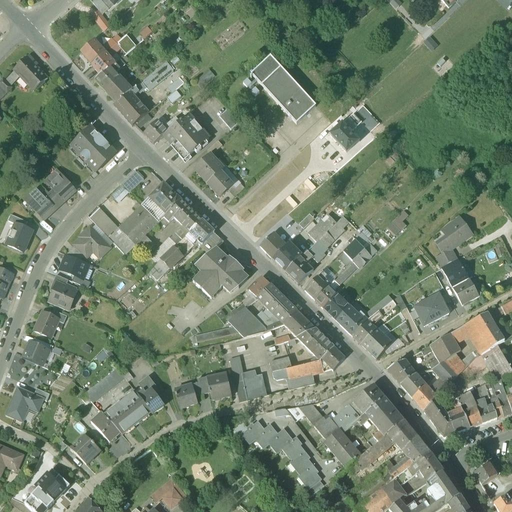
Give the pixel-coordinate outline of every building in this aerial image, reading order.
[(109,11),(99,0),(97,0),(92,5),(99,13),(102,11),(105,14),(109,11)] [(114,6),(108,0),(99,0),(109,11),(114,6)] [(440,0),(448,9),(457,0),(440,0)] [(111,28),(100,14),(93,19),(104,33),(111,28)] [(116,45),(92,67),(101,78),(115,65),(110,60),(120,50),(124,55),(134,46),(126,37),(121,41),(116,45)] [(436,45),(429,37),(424,42),(431,50),(436,45)] [(102,50),(95,42),(81,54),(92,67),(116,45),(113,41),(102,50)] [(35,63),(29,57),(14,71),(34,93),(47,80),(33,65),(35,63)] [(316,108),(271,59),(252,77),(296,126),(316,108)] [(101,78),(95,83),(116,105),(132,92),(129,89),(131,88),(129,85),(127,87),(115,75),(120,70),(120,71),(125,66),(121,61),(115,65),(101,78)] [(167,64),(142,84),(147,89),(150,93),(174,73),(167,64)] [(195,83),(201,89),(215,78),(209,71),(195,83)] [(165,92),(169,97),(176,92),(185,85),(180,79),(165,92)] [(12,89),(3,80),(0,83),(0,87),(7,94),(12,89)] [(247,81),(243,85),(247,90),(251,86),(247,81)] [(116,105),(114,107),(132,128),(135,126),(146,117),(149,114),(134,97),(139,93),(140,95),(147,89),(142,84),(132,92),(116,105)] [(255,90),(251,94),(255,98),(259,94),(255,90)] [(176,92),(169,97),(174,102),(180,97),(176,92)] [(240,123),(228,111),(219,118),(231,131),(240,123)] [(353,114),(343,124),(352,133),(361,123),(353,114)] [(146,117),(135,126),(139,130),(150,121),(146,117)] [(168,134),(164,137),(184,161),(209,140),(189,117),(183,122),(180,124),(175,129),(168,134)] [(163,129),(169,125),(162,118),(157,123),(163,129)] [(177,120),(176,119),(171,124),(175,129),(180,124),(177,120)] [(157,123),(143,136),(153,146),(164,137),(168,134),(163,129),(157,123)] [(163,129),(168,134),(175,129),(171,124),(171,123),(169,125),(163,129)] [(334,123),(326,130),(330,134),(338,127),(334,123)] [(343,124),(342,123),(338,127),(330,134),(329,136),(346,154),(359,142),(352,133),(343,124)] [(86,125),(77,133),(82,138),(91,129),(86,125)] [(82,138),(71,148),(96,173),(116,155),(91,129),(82,138)] [(222,147),(218,142),(207,152),(211,157),(222,147)] [(211,157),(194,172),(207,186),(221,174),(221,173),(215,166),(217,164),(211,157)] [(76,193),(57,173),(50,179),(54,183),(49,187),(54,192),(62,201),(69,194),(71,196),(76,193)] [(144,181),(135,173),(121,186),(129,195),(144,181)] [(221,174),(207,186),(219,199),(233,187),(221,174)] [(181,202),(164,185),(149,200),(166,217),(181,202)] [(235,190),(234,188),(229,193),(234,199),(244,190),(240,185),(235,190)] [(42,197),(36,192),(30,198),(35,203),(30,208),(44,222),(50,216),(48,214),(53,209),(42,197)] [(62,201),(54,192),(50,197),(58,205),(62,201)] [(50,197),(47,193),(42,197),(53,209),(58,205),(50,197)] [(166,217),(149,200),(141,207),(159,224),(164,219),(166,217)] [(196,217),(181,202),(166,217),(164,219),(169,224),(174,220),(182,228),(196,217)] [(159,224),(141,207),(118,230),(135,247),(159,224)] [(109,239),(118,230),(98,210),(89,219),(105,235),(109,239)] [(309,216),(298,226),(303,231),(314,220),(309,216)] [(328,216),(308,236),(317,245),(327,234),(332,229),(336,225),(328,216)] [(15,226),(25,230),(27,223),(11,217),(8,223),(15,226)] [(202,223),(196,217),(182,228),(175,235),(180,239),(187,232),(190,235),(202,223)] [(354,229),(343,218),(338,223),(345,229),(350,233),(354,229)] [(459,220),(443,232),(448,238),(437,246),(444,255),(451,251),(471,237),(459,220)] [(202,223),(190,235),(196,241),(199,244),(202,247),(214,234),(202,223)] [(338,223),(336,225),(332,229),(339,237),(345,232),(343,230),(345,229),(338,223)] [(400,232),(392,224),(388,228),(396,237),(400,232)] [(7,238),(9,240),(7,247),(23,254),(32,233),(25,230),(15,226),(12,233),(9,231),(7,238)] [(369,246),(373,242),(368,237),(370,235),(362,228),(354,236),(356,238),(360,234),(365,240),(359,246),(364,251),(369,246)] [(100,239),(90,229),(80,239),(80,240),(74,246),(75,248),(84,257),(86,259),(94,251),(101,258),(110,249),(100,239)] [(339,237),(332,229),(327,234),(334,242),(339,237)] [(135,247),(118,230),(109,239),(113,244),(125,257),(135,247)] [(175,235),(170,240),(176,247),(190,235),(187,232),(180,239),(175,235)] [(214,234),(202,247),(209,253),(222,242),(214,234)] [(334,242),(327,234),(317,245),(314,247),(320,252),(325,257),(329,253),(327,250),(334,242)] [(356,238),(354,240),(359,246),(365,240),(360,234),(356,238)] [(109,239),(105,235),(100,239),(109,248),(112,245),(113,244),(109,239)] [(176,247),(174,249),(183,258),(185,257),(183,255),(190,248),(189,247),(196,241),(190,235),(176,247)] [(272,261),(285,249),(272,237),(267,241),(266,243),(260,249),(272,261)] [(154,246),(145,238),(135,248),(143,257),(154,246)] [(169,239),(155,254),(161,261),(174,249),(176,247),(170,240),(169,239)] [(359,246),(354,240),(350,244),(352,246),(344,254),(352,263),(364,251),(359,246)] [(302,257),(290,245),(285,249),(272,261),(285,274),(302,257)] [(352,263),(358,269),(359,270),(376,254),(369,246),(364,251),(352,263)] [(314,247),(307,254),(312,259),(318,264),(323,259),(318,254),(320,252),(314,247)] [(75,248),(66,257),(79,262),(84,257),(75,248)] [(161,261),(170,271),(183,258),(174,249),(161,261)] [(236,269),(236,268),(239,265),(236,263),(231,258),(230,258),(229,256),(227,257),(225,255),(224,255),(223,254),(221,252),(218,249),(217,249),(195,268),(201,273),(201,274),(193,283),(212,300),(222,289),(223,288),(231,296),(239,290),(248,280),(248,279),(247,278),(247,277),(246,278),(245,277),(246,276),(245,276),(244,275),(243,275),(242,274),(241,273),(241,274),(236,269)] [(444,255),(436,259),(442,270),(456,262),(451,251),(444,255)] [(161,261),(155,254),(150,258),(157,265),(161,261)] [(307,254),(285,274),(299,287),(313,272),(306,265),(312,259),(307,254)] [(79,262),(66,257),(59,271),(74,278),(84,282),(90,267),(79,262)] [(170,271),(161,261),(157,265),(154,268),(163,277),(170,271)] [(462,271),(456,262),(442,270),(441,270),(448,282),(463,274),(462,271)] [(358,269),(352,263),(334,282),(339,287),(358,269)] [(154,268),(147,274),(156,284),(163,277),(154,268)] [(1,270),(0,269),(0,299),(1,300),(3,301),(14,276),(1,270)] [(463,274),(448,282),(452,290),(470,281),(465,273),(463,274)] [(323,274),(305,293),(314,302),(327,288),(324,285),(321,283),(327,278),(323,274)] [(255,279),(247,291),(251,294),(252,296),(257,300),(271,287),(258,276),(255,279)] [(68,282),(56,277),(53,284),(57,286),(57,285),(65,288),(68,282)] [(84,282),(74,278),(72,283),(88,290),(91,284),(84,282)] [(470,281),(452,290),(458,301),(462,308),(480,298),(481,296),(480,294),(477,293),(477,294),(470,281)] [(65,288),(57,285),(57,286),(49,303),(66,310),(74,292),(65,288)] [(271,287),(257,300),(266,309),(268,311),(281,297),(271,287)] [(327,288),(314,302),(323,311),(336,298),(338,296),(328,287),(327,288)] [(247,291),(240,296),(243,300),(248,295),(249,296),(251,294),(247,291)] [(252,296),(243,303),(247,308),(257,300),(252,296)] [(427,303),(437,322),(449,316),(439,296),(427,303)] [(296,312),(281,297),(268,311),(272,315),(273,316),(261,327),(263,330),(279,322),(283,326),(296,312)] [(400,297),(393,303),(396,308),(401,313),(406,309),(400,297)] [(336,298),(323,311),(335,322),(347,309),(348,308),(338,299),(336,298)] [(511,302),(501,309),(505,316),(511,312),(511,302)] [(384,309),(384,310),(388,314),(396,308),(393,303),(384,309)] [(427,303),(414,309),(416,312),(419,318),(424,329),(437,322),(427,303)] [(381,304),(369,313),(373,318),(384,310),(384,309),(381,304)] [(347,309),(335,322),(352,338),(368,322),(360,314),(358,316),(349,307),(348,308),(347,309)] [(268,311),(266,309),(263,312),(269,318),(272,315),(268,311)] [(244,310),(228,324),(232,329),(239,335),(244,340),(251,338),(246,332),(256,322),(244,310)] [(368,322),(352,338),(361,347),(375,332),(377,331),(372,326),(375,323),(376,323),(388,314),(384,310),(373,318),(368,322)] [(67,318),(54,312),(52,318),(59,321),(58,323),(64,325),(67,318)] [(316,331),(296,312),(283,326),(297,340),(316,331)] [(413,321),(419,318),(416,312),(410,315),(413,321)] [(52,318),(42,314),(34,332),(51,340),(58,323),(59,321),(52,318)] [(503,343),(487,316),(463,329),(469,339),(481,357),(496,347),(503,343)] [(261,327),(256,322),(246,332),(251,338),(263,335),(283,326),(279,322),(263,330),(261,327)] [(375,332),(361,347),(369,354),(385,338),(386,337),(390,333),(383,326),(377,331),(375,332)] [(232,329),(196,337),(198,344),(239,335),(232,329)] [(463,329),(451,336),(457,346),(469,339),(463,329)] [(334,349),(316,331),(297,340),(320,363),(322,361),(334,349)] [(451,336),(430,348),(431,350),(432,353),(437,361),(440,367),(445,363),(455,356),(460,353),(457,346),(451,336)] [(385,338),(369,354),(376,362),(393,346),(385,338)] [(49,352),(29,344),(23,359),(42,367),(49,352)] [(511,372),(505,361),(496,347),(481,357),(485,364),(487,368),(496,383),(501,382),(506,380),(510,379),(511,377),(511,372)] [(334,349),(322,361),(331,371),(333,373),(345,360),(334,349)] [(424,358),(432,353),(431,350),(429,352),(427,349),(421,353),(424,358)] [(455,356),(445,363),(459,378),(466,370),(455,356)] [(481,357),(476,360),(472,363),(477,370),(485,364),(481,357)] [(243,381),(242,376),(242,375),(238,359),(230,361),(239,405),(247,403),(243,381)] [(288,359),(269,364),(272,375),(286,371),(291,370),(288,359)] [(331,371),(322,361),(320,363),(323,373),(331,371)] [(428,365),(432,371),(440,367),(437,361),(428,365)] [(416,376),(405,362),(387,372),(400,387),(416,376)] [(291,370),(286,371),(287,377),(288,381),(311,376),(323,373),(320,363),(291,370)] [(453,383),(459,378),(445,363),(440,367),(432,371),(441,381),(442,380),(442,381),(446,376),(453,383)] [(463,382),(487,368),(485,364),(477,370),(472,363),(466,370),(459,378),(463,382)] [(117,370),(84,396),(90,403),(92,405),(124,379),(121,375),(117,370)] [(133,380),(126,371),(121,375),(124,379),(128,384),(133,380)] [(286,371),(272,375),(273,381),(287,377),(286,371)] [(242,375),(242,376),(243,381),(256,378),(255,372),(243,375),(242,375)] [(427,373),(421,374),(427,383),(430,380),(427,373)] [(226,375),(206,380),(209,396),(211,403),(231,399),(226,375)] [(288,381),(285,382),(288,392),(314,386),(311,376),(288,381)] [(425,387),(416,376),(400,387),(412,400),(425,387)] [(441,381),(430,393),(437,400),(453,383),(446,376),(442,381),(442,380),(441,381)] [(256,378),(243,381),(247,403),(266,398),(262,377),(256,378)] [(156,389),(148,379),(139,386),(143,392),(137,396),(151,414),(152,416),(164,407),(154,393),(157,391),(155,389),(156,389)] [(206,380),(197,381),(197,385),(201,398),(209,396),(206,380)] [(496,383),(492,385),(494,391),(503,387),(501,382),(496,383)] [(197,385),(191,387),(195,400),(201,398),(197,385)] [(494,391),(492,385),(485,387),(489,399),(492,407),(497,420),(503,417),(497,398),(494,391)] [(484,386),(470,394),(475,404),(484,401),(489,399),(485,387),(484,386)] [(191,387),(174,392),(180,411),(196,406),(195,400),(191,387)] [(374,387),(353,405),(363,417),(384,400),(374,387)] [(430,393),(425,387),(412,400),(424,413),(437,400),(430,393)] [(18,389),(6,416),(23,423),(29,409),(38,413),(43,401),(43,400),(34,396),(18,389)] [(50,395),(36,390),(34,396),(43,400),(43,401),(47,403),(50,395)] [(135,394),(104,418),(120,435),(122,437),(134,428),(135,428),(139,425),(139,424),(151,414),(137,396),(135,394)] [(470,394),(456,401),(458,406),(464,403),(469,411),(476,408),(475,404),(470,394)] [(511,414),(511,413),(507,398),(504,400),(502,395),(497,398),(503,417),(511,414)] [(90,403),(84,396),(80,399),(87,406),(90,403)] [(404,423),(384,400),(363,417),(360,420),(352,426),(356,431),(369,420),(380,433),(374,439),(378,444),(404,423)] [(437,400),(424,413),(425,415),(439,405),(437,400)] [(484,401),(475,404),(476,408),(482,425),(497,420),(492,407),(487,409),(484,401)] [(353,405),(350,407),(360,420),(363,417),(353,405)] [(446,416),(439,405),(425,415),(444,439),(455,435),(446,417),(446,416)] [(312,406),(298,409),(304,417),(310,423),(319,416),(312,406)] [(350,407),(332,423),(339,431),(338,431),(342,436),(343,435),(352,426),(360,420),(350,407)] [(464,413),(462,414),(470,430),(482,425),(476,408),(469,411),(464,413)] [(295,425),(304,417),(298,409),(287,412),(290,418),(295,425)] [(457,412),(446,417),(455,435),(470,430),(462,414),(461,411),(460,410),(457,412)] [(275,420),(290,418),(287,412),(286,412),(284,412),(274,413),(275,420)] [(104,418),(102,415),(91,424),(110,444),(120,435),(104,418)] [(319,416),(310,423),(313,427),(323,419),(319,416)] [(323,419),(313,427),(325,442),(338,431),(339,431),(332,423),(326,416),(323,419)] [(417,439),(404,423),(378,444),(362,457),(354,464),(359,470),(361,471),(394,444),(403,453),(417,439)] [(247,430),(246,431),(247,432),(243,436),(251,446),(258,441),(264,432),(258,424),(252,429),(251,427),(247,430)] [(246,431),(247,430),(243,425),(234,432),(239,439),(243,436),(247,432),(246,431)] [(264,432),(258,441),(265,451),(271,446),(277,437),(270,427),(264,432)] [(277,437),(271,446),(279,455),(285,451),(292,443),(284,431),(277,437)] [(362,457),(343,435),(342,436),(338,431),(325,442),(323,444),(346,470),(347,470),(354,464),(362,457)] [(67,447),(56,437),(52,444),(62,452),(67,447)] [(297,439),(292,443),(285,451),(291,459),(302,451),(299,446),(301,445),(297,439)] [(403,453),(378,473),(388,485),(394,480),(419,461),(421,464),(432,457),(417,439),(403,453)] [(88,440),(73,453),(86,467),(101,453),(94,446),(93,444),(92,444),(88,440)] [(0,446),(0,458),(7,461),(12,463),(11,465),(12,466),(18,469),(23,457),(0,446)] [(304,454),(302,451),(291,459),(293,463),(292,464),(298,473),(310,464),(307,460),(309,459),(305,454),(304,454)] [(46,455),(42,454),(39,459),(48,468),(53,462),(46,455)] [(432,457),(421,464),(419,461),(394,480),(400,487),(400,488),(417,475),(416,474),(419,472),(423,478),(425,477),(429,483),(443,474),(432,457)] [(313,468),(310,464),(298,473),(302,477),(300,478),(310,491),(320,484),(322,483),(315,474),(317,473),(313,468)] [(359,470),(354,464),(347,470),(352,475),(359,470)] [(489,465),(474,475),(482,487),(497,477),(499,475),(498,474),(495,475),(489,465)] [(34,511),(42,511),(68,485),(58,475),(54,479),(46,472),(35,485),(37,487),(24,501),(34,511)] [(378,473),(346,498),(355,510),(388,485),(378,473)] [(443,474),(429,483),(433,489),(438,496),(432,500),(418,510),(414,511),(438,511),(448,505),(460,497),(443,474)] [(497,477),(482,487),(489,499),(505,489),(497,477)] [(388,485),(355,510),(356,511),(386,511),(388,511),(389,511),(400,502),(407,497),(400,488),(400,487),(394,480),(388,485)] [(147,504),(151,509),(163,500),(178,488),(174,482),(147,504)] [(324,488),(320,484),(310,491),(310,492),(313,496),(319,492),(324,488)] [(178,488),(163,500),(171,510),(186,498),(178,488)] [(438,496),(433,489),(427,493),(432,500),(438,496)] [(469,511),(460,497),(448,505),(452,511),(450,511),(469,511)] [(511,511),(511,501),(510,502),(507,497),(494,506),(497,511),(511,511)] [(100,511),(90,501),(80,511),(100,511)] [(408,511),(406,509),(404,506),(400,502),(389,511),(408,511)]
